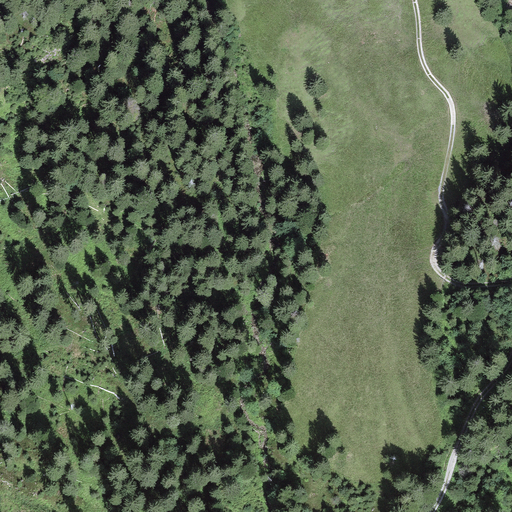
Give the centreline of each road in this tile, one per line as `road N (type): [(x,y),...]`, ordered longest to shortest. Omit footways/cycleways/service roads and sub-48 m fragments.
road 1 (track): [(511,283),(468,284),(434,262),(446,220),(441,194),(453,119),(420,54),(412,0)]
road 2 (track): [(431,511),(472,407),(511,356)]
